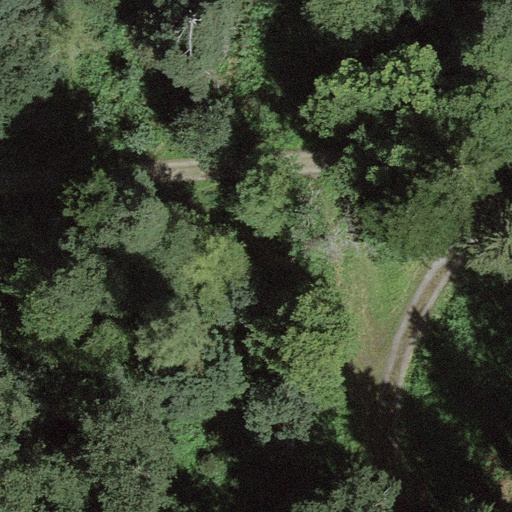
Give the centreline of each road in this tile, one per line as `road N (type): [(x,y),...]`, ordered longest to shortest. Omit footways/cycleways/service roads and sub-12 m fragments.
road 1 (track): [(0,189),(511,155)]
road 2 (track): [(399,511),(389,454),(395,346),(447,255),(511,196)]
